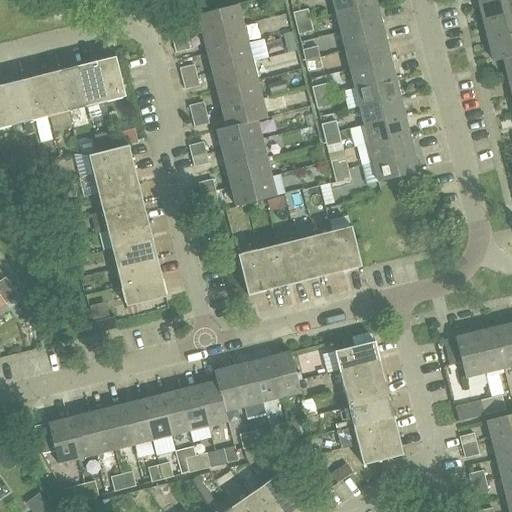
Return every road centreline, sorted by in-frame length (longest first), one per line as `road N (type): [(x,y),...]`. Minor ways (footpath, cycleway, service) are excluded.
road 1 (residential): [(208,344),(160,154),(170,119),(151,44),(119,25),(0,54)]
road 2 (residential): [(477,252),(478,222),(424,0)]
road 3 (residential): [(0,396),(208,344)]
road 4 (residential): [(208,344),(395,299)]
road 5 (residential): [(433,453),(395,299)]
